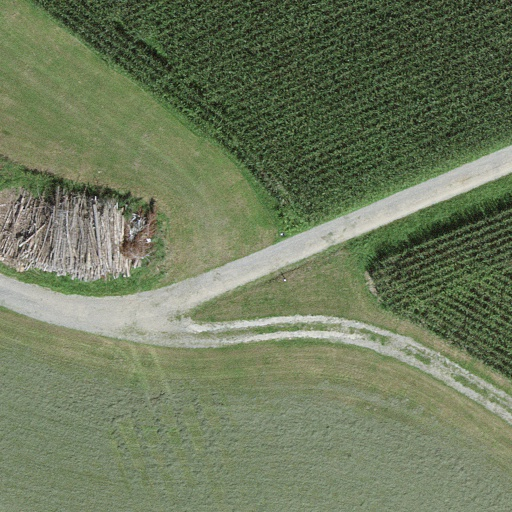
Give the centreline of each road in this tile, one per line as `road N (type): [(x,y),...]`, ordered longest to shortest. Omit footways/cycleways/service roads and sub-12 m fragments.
road 1 (unclassified): [(0,287),(54,312),(131,327),(511,168)]
road 2 (track): [(511,416),(373,339),(297,328),(207,334),(131,327)]
